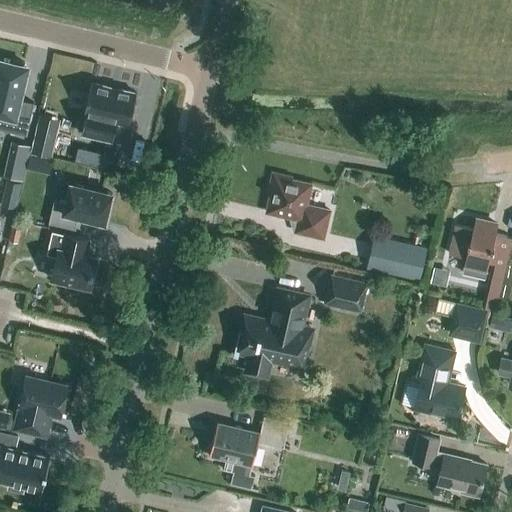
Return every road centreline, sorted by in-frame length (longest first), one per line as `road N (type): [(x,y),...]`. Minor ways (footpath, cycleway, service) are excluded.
road 1 (tertiary): [(107,511),(209,71)]
road 2 (residential): [(0,21),(209,71)]
